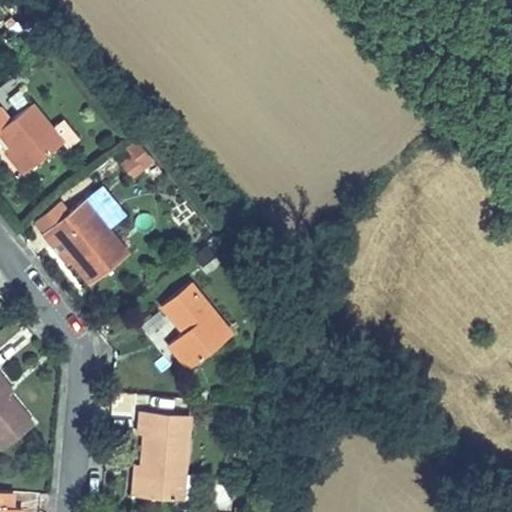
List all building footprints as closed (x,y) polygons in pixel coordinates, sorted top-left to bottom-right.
[(27,100),(19,90),(8,98),(17,109),(27,100)] [(62,141),(51,127),(31,102),(9,120),(0,108),(0,132),(10,145),(29,168),(62,141)] [(63,115),(53,121),(64,141),(74,136),(63,115)] [(135,139),(134,139),(124,147),(133,157),(123,165),(132,176),(151,160),(152,160),(135,139)] [(29,168),(10,145),(5,149),(23,173),(29,168)] [(123,214),(99,185),(83,198),(107,226),(123,214)] [(128,252),(107,226),(83,198),(42,231),(52,244),(60,238),(74,256),(71,259),(90,283),(128,252)] [(222,248),(213,237),(201,247),(210,258),(222,248)] [(74,256),(60,238),(52,244),(66,262),(71,259),(74,256)] [(231,332),(189,280),(161,304),(183,331),(168,343),(188,368),(231,332)] [(13,390),(0,373),(0,381),(9,393),(13,390)] [(33,422),(9,393),(0,381),(0,445),(2,448),(33,422)] [(181,500),(189,414),(140,409),(138,433),(144,433),(142,464),(139,496),(181,500)] [(139,496),(142,464),(135,464),(132,495),(139,496)] [(14,511),(15,506),(10,506),(11,491),(0,489),(0,511),(14,511)]
